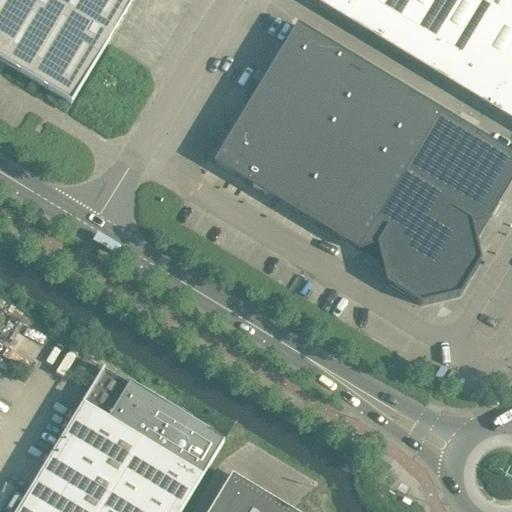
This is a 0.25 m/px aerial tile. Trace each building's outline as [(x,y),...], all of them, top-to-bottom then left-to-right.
[(0,0),(0,60),(71,104),(76,95),(114,32),(122,19),(130,7),(133,0),(0,0)] [(487,0),(311,0),(312,1),(511,121),(511,0),(501,0),(498,6),(487,0)] [(461,296),(481,261),(475,233),(472,223),(491,218),(497,208),(511,183),(511,154),(297,25),(285,45),(213,164),(227,172),(358,251),(377,246),(386,284),(421,305),(461,296)] [(182,511),(225,442),(104,369),(91,390),(17,511),(182,511)] [(293,511),(232,475),(209,511),(293,511)]
